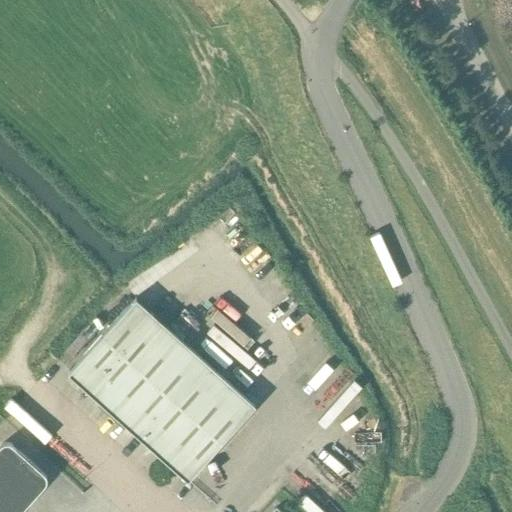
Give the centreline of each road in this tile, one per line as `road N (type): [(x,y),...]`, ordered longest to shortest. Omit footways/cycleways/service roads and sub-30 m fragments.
road 1 (unclassified): [(417,511),(460,455),(466,429),(322,84),(322,47),(343,0)]
road 2 (track): [(0,365),(78,277),(0,199)]
road 3 (unclassified): [(161,511),(30,394)]
